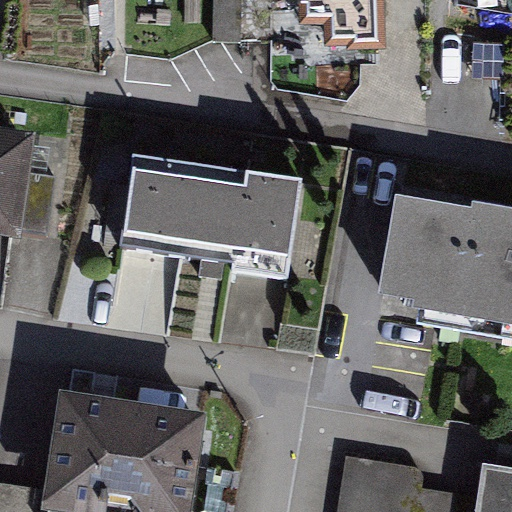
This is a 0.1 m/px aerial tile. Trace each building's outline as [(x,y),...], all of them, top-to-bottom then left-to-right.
[(0,260),(15,262),(28,162),(0,157),(0,260)] [(136,181),(124,256),(243,275),(288,282),(300,207),(136,181)] [(511,230),(401,210),(383,312),(511,334),(511,230)] [(49,511),(193,511),(204,436),(96,421),(63,416),(49,511)] [(482,511),(487,486),(354,465),(347,511),(482,511)] [(511,511),(511,490),(487,486),(482,511),(511,511)]
